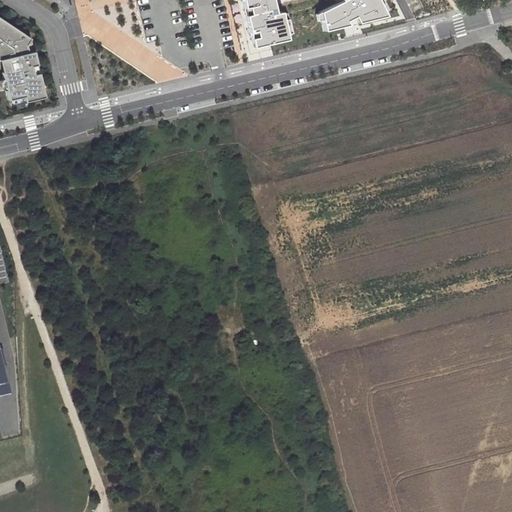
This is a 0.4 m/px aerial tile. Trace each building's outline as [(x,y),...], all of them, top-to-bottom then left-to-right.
[(241,0),(253,47),(270,43),(287,39),(281,12),(275,14),(272,1),(271,0),(241,0)] [(352,24),(386,16),(378,0),(340,0),(341,0),(339,1),(320,11),(324,30),(352,24)] [(0,18),(0,59),(4,59),(27,52),(26,45),(30,38),(0,18)] [(27,52),(4,59),(7,71),(1,72),(8,100),(23,96),(24,102),(44,97),(41,85),(36,87),(31,67),(36,66),(33,51),(27,52)] [(36,87),(41,85),(36,66),(31,67),(36,87)]
